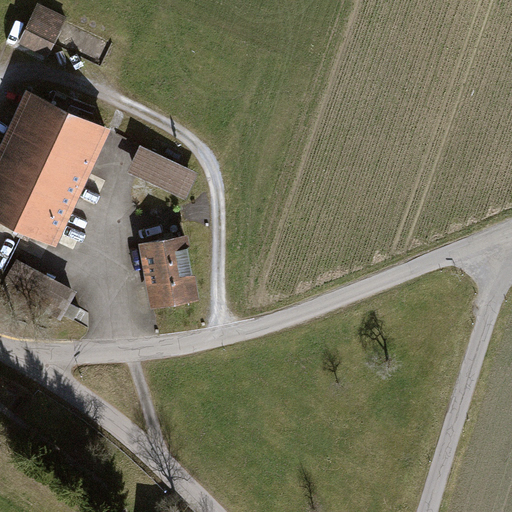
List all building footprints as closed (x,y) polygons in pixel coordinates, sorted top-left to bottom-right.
[(67,18),(40,5),(20,46),(47,59),(67,18)] [(30,93),(0,157),(0,220),(56,246),(110,130),(30,93)] [(144,147),(132,173),(188,199),(200,173),(144,147)] [(0,224),(0,270),(6,273),(24,236),(0,224)] [(200,300),(189,238),(143,245),(155,308),(200,300)] [(76,293),(18,260),(5,284),(62,316),(76,293)] [(85,309),(76,304),(69,318),(78,322),(85,309)]
